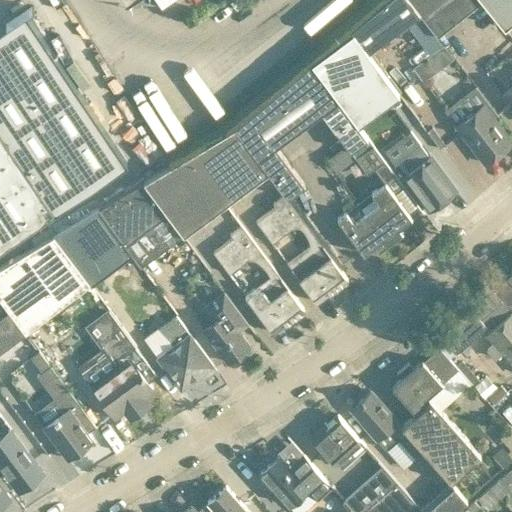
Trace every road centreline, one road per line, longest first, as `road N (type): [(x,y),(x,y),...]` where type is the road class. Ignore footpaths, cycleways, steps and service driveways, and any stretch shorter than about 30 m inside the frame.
road 1 (residential): [(77,511),(307,370),(511,212)]
road 2 (unknown): [(94,0),(121,34),(166,62),(222,48),(296,0)]
